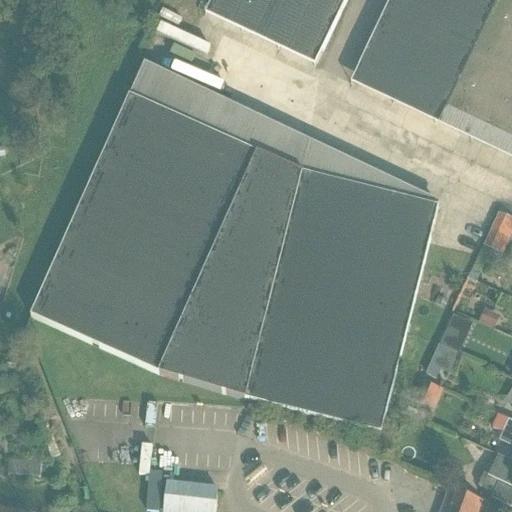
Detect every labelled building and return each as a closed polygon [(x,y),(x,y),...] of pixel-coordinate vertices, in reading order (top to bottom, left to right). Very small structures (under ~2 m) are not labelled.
[(212,0),(321,53),(346,0),(212,0)] [(511,0),(391,0),(358,70),(511,142),(511,0)] [(244,401),(380,436),(438,204),(144,65),(128,98),(29,318),(158,375),(244,401)] [(511,220),(498,215),(483,248),(491,251),(503,257),(511,236),(511,220)] [(438,299),(435,305),(442,309),(445,303),(438,299)] [(479,324),(494,331),(499,318),(484,311),(479,324)] [(446,332),(440,347),(458,355),(464,340),(446,332)] [(439,348),(426,376),(437,381),(441,371),(449,352),(439,348)] [(419,383),(411,403),(430,410),(438,390),(419,383)] [(511,456),(509,462),(511,463),(511,423),(508,422),(503,434),(511,438),(511,456)] [(6,477),(44,480),(45,463),(7,461),(6,477)] [(511,463),(509,462),(500,483),(484,475),(478,488),(495,496),(493,500),(492,501),(511,510),(511,508),(511,506),(511,463)] [(150,475),(146,511),(158,511),(162,476),(150,475)] [(164,511),(214,511),(217,492),(166,487),(164,511)] [(477,511),(481,503),(449,491),(441,511),(477,511)]
